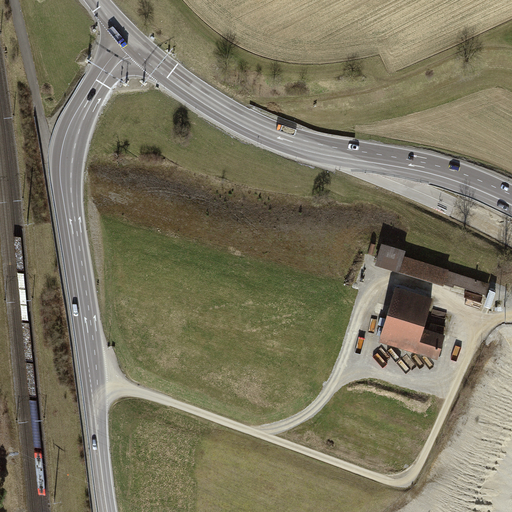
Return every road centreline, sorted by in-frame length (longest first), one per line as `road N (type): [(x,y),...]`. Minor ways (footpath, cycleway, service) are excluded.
road 1 (unclassified): [(14,0),(57,222),(95,511)]
road 2 (primary): [(108,511),(66,180),(80,113),(133,42)]
road 3 (primary): [(511,236),(269,129),(133,42)]
road 4 (primary): [(511,200),(421,166),(304,145),(250,125),(133,42)]
road 5 (track): [(229,114),(250,100),(371,88),(483,39),(511,43)]
road 6 (track): [(387,81),(358,64),(265,67),(232,52),(174,0)]
